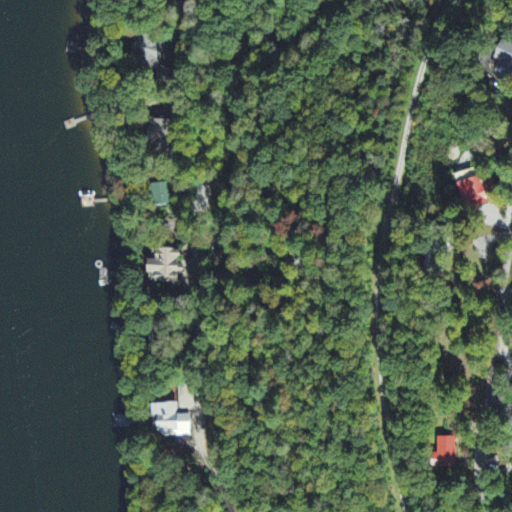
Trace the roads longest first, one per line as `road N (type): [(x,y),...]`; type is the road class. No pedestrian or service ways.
road 1 (residential): [(449,0),(413,103),(378,283),(383,391),(406,511)]
road 2 (residential): [(511,237),(479,435),(482,511)]
road 3 (residential): [(266,0),(223,63),(215,49),(228,0)]
